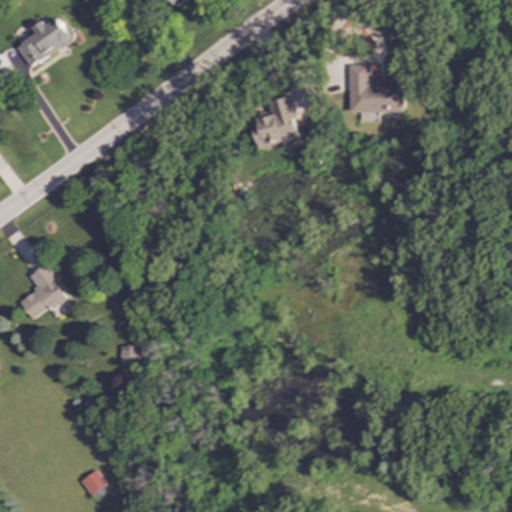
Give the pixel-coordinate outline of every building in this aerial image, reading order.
[(16,47),(30,68),(75,37),(69,29),(65,31),(56,18),(45,26),(42,21),(32,28),(36,33),(16,47)] [(348,65),(350,113),(403,112),(403,79),(371,80),(371,65),(348,65)] [(269,102),(272,115),(250,121),(258,148),(299,138),(294,119),(297,118),(291,96),(269,102)] [(66,297),(45,265),(29,275),(37,289),(18,301),(31,321),(66,297)] [(118,366),(137,366),(138,346),(119,346),(118,366)] [(105,484),(95,470),(79,481),(89,495),(105,484)]
